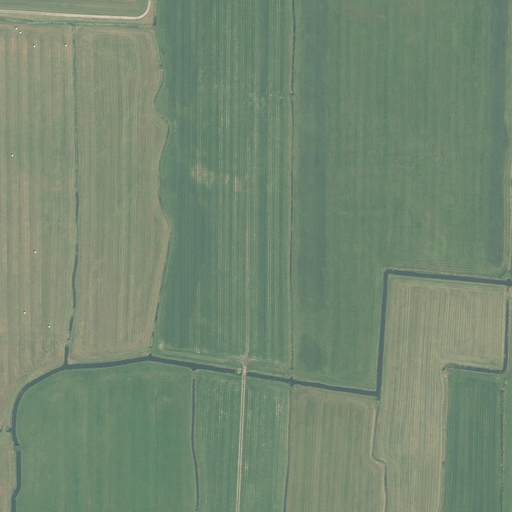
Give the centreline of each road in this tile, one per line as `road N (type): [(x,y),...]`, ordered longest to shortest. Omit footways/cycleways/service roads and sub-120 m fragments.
road 1 (track): [(0,10),(134,18),(150,0)]
road 2 (track): [(237,511),(243,370)]
